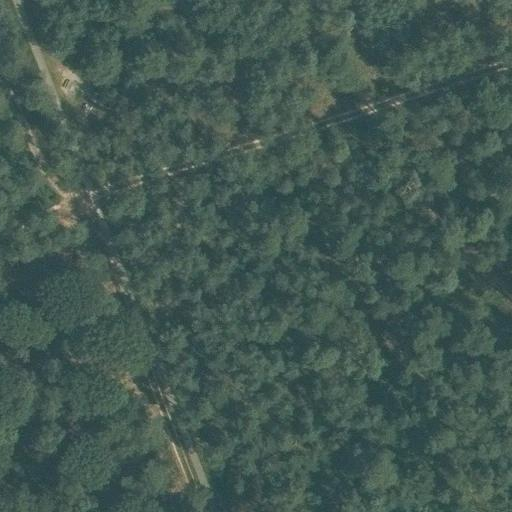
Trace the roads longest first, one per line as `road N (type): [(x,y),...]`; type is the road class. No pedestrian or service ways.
road 1 (track): [(66,210),(511,57)]
road 2 (track): [(184,511),(66,210)]
